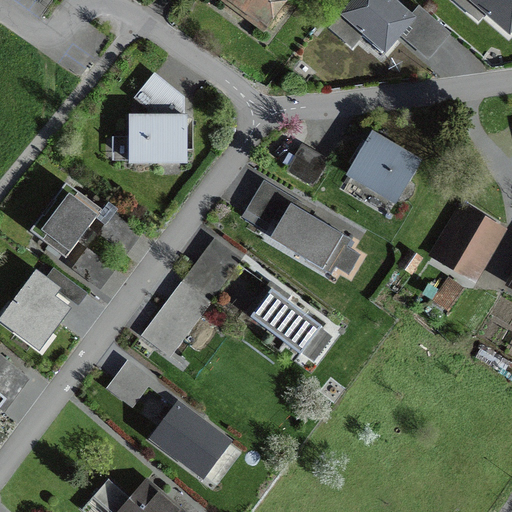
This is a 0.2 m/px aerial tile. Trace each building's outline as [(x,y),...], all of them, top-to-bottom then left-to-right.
[(260,24),(266,28),(286,0),(224,0),(259,26),(260,24)] [(383,0),(361,0),(342,22),(385,59),(414,26),(383,0)] [(511,0),(479,0),(508,25),(511,21),(511,0)] [(134,99),(158,119),(168,119),(183,100),(167,87),(153,76),(134,99)] [(129,119),(129,164),(157,164),(157,161),(184,162),(184,119),(168,119),(158,119),(129,119)] [(378,148),(377,145),(369,140),(349,173),(363,182),(365,189),(374,194),(381,192),(395,201),(415,167),(407,162),(404,163),(397,159),(398,157),(398,153),(397,151),(394,149),(389,148),(386,149),(384,152),(378,148)] [(301,147),(286,172),(311,187),(326,162),(314,155),(301,147)] [(262,183),(244,212),(268,227),(272,221),(286,197),(262,183)] [(49,249),(64,260),(77,243),(76,242),(86,228),(87,229),(100,212),(65,185),(52,202),(63,210),(52,224),(41,216),(28,233),(49,249)] [(342,237),(289,206),(269,240),(321,271),(342,237)] [(469,214),(441,262),(467,277),(495,230),(469,214)] [(141,238),(114,218),(100,237),(126,257),(141,238)] [(115,274),(88,254),(73,273),(100,293),(115,274)] [(233,272),(209,254),(188,281),(212,299),(233,272)] [(23,314),(11,330),(31,345),(43,329),(49,333),(66,311),(50,299),(56,291),(36,276),(13,306),(23,314)] [(460,290),(448,281),(433,301),(445,310),(460,290)] [(320,328),(270,291),(249,319),(299,356),(320,328)] [(226,443),(177,407),(154,438),(202,475),(226,443)] [(177,511),(145,484),(120,511),(177,511)]
